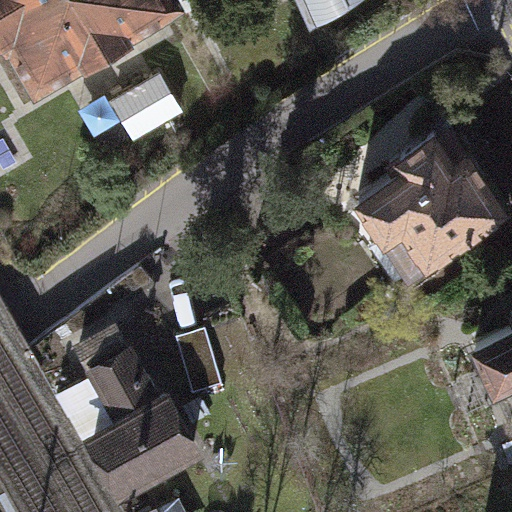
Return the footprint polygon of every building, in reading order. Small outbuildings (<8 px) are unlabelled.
[(0,0),(0,22),(9,38),(11,37),(36,81),(174,0),(0,0)] [(135,131),(185,112),(170,73),(119,92),(135,131)] [(504,186),(437,95),(341,164),(408,256),(504,186)] [(511,297),(467,320),(511,411),(511,297)] [(183,327),(198,387),(227,379),(211,320),(183,327)] [(149,380),(122,331),(75,357),(101,404),(72,421),(107,485),(193,437),(159,375),(149,380)]
